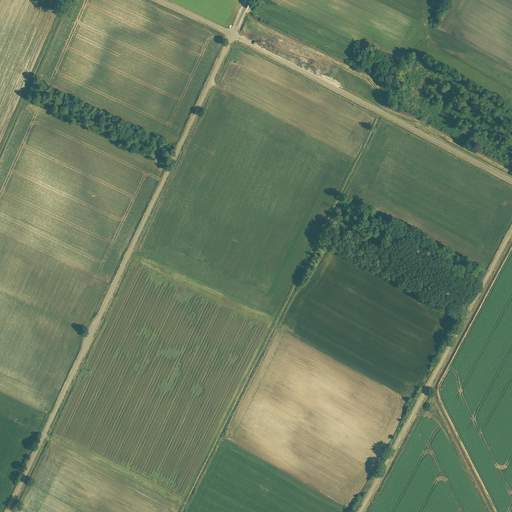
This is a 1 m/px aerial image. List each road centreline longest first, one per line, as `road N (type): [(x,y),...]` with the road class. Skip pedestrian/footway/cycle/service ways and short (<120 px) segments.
road 1 (residential): [(9,511),(231,33)]
road 2 (unclassified): [(511,226),(360,511)]
road 3 (residential): [(511,178),(231,33)]
